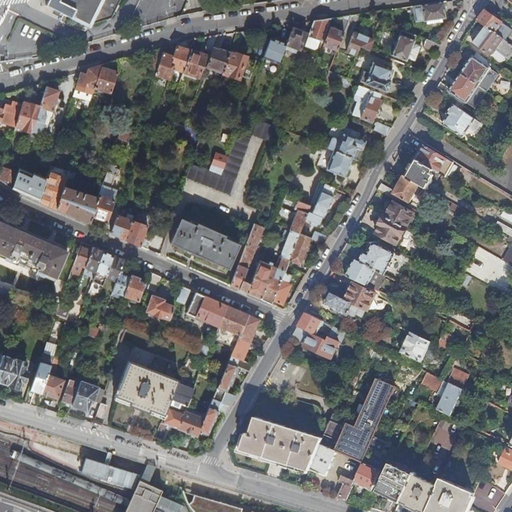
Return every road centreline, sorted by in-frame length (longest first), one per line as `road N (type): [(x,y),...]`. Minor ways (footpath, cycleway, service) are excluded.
road 1 (residential): [(379,0),(181,30),(0,82)]
road 2 (residential): [(477,0),(289,322)]
road 3 (residential): [(289,322),(0,189)]
road 4 (residential): [(289,322),(204,470)]
road 5 (residential): [(0,409),(160,457)]
road 6 (residential): [(204,470),(342,511)]
